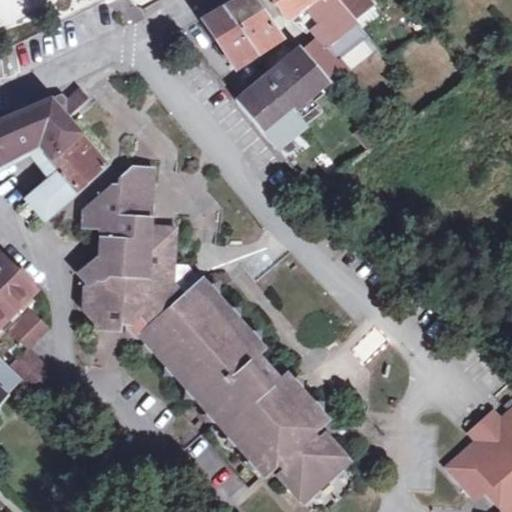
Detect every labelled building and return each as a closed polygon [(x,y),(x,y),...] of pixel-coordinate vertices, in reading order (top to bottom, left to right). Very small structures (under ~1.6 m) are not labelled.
[(253,0),(241,0),(227,9),(259,56),(284,40),(253,0)] [(324,45),(356,19),(341,0),(273,0),(289,20),(293,17),(311,4),(324,22),(313,30),(324,45)] [(341,0),(356,19),(372,7),(366,0),(341,0)] [(306,36),(313,30),(324,22),(311,4),(293,17),(306,36)] [(236,71),(259,56),(227,9),(203,22),(236,71)] [(272,86),(295,113),(329,86),(303,54),(266,79),(272,86)] [(238,102),(243,108),(272,86),(266,79),(238,102)] [(307,127),(295,113),(272,86),(243,108),(257,126),(277,151),(307,127)] [(70,108),(76,115),(90,104),(84,97),(70,108)] [(62,113),(57,106),(52,101),(0,123),(0,159),(33,141),(59,172),(77,193),(107,166),(69,121),(62,113)] [(62,113),(70,108),(64,101),(57,106),(62,113)] [(62,113),(69,121),(76,115),(70,108),(62,113)] [(392,123),(372,137),(380,146),(404,129),(392,123)] [(33,141),(0,159),(0,169),(28,155),(51,180),(59,172),(33,141)] [(177,267),(179,245),(152,242),(152,228),(156,171),(135,169),(121,182),(121,186),(115,187),(85,213),(84,231),(101,232),(99,260),(98,271),(95,274),(92,270),(81,280),(88,290),(84,294),(85,314),(95,326),(96,332),(120,333),(121,328),(128,327),(140,317),(150,329),(187,297),(176,285),(177,267)] [(59,172),(51,180),(28,200),(46,221),(77,193),(59,172)] [(152,242),(179,245),(179,231),(152,228),(152,242)] [(0,328),(37,294),(0,257),(0,328)] [(177,267),(176,285),(187,297),(204,282),(191,268),(177,267)] [(312,417),(314,405),(288,375),(282,381),(262,358),(268,352),(241,322),(231,322),(233,312),(221,299),(208,299),(211,288),(205,281),(204,282),(187,297),(150,329),(141,337),(148,345),(159,344),(157,355),(189,392),(200,391),(198,402),(209,414),(221,413),(219,425),(228,435),(238,436),(237,446),(250,462),(259,454),(268,464),(259,472),(265,478),(281,465),(287,471),(280,477),(305,505),(351,463),(321,439),(315,433),(328,421),(325,417),(312,417)] [(221,299),(211,288),(208,299),(221,299)] [(231,322),(241,322),(233,312),(231,322)] [(13,334),(33,353),(53,333),(34,313),(13,334)] [(148,345),(157,355),(159,344),(148,345)] [(55,413),(74,392),(33,353),(13,373),(23,382),(55,413)] [(0,410),(10,400),(8,398),(23,382),(13,373),(0,360),(0,410)] [(189,392),(198,402),(200,391),(189,392)] [(325,417),(314,405),(312,417),(325,417)] [(209,414),(219,425),(221,413),(209,414)] [(501,427),(504,424),(496,416),(474,435),(482,443),(484,441),(488,445),(504,431),(501,427)] [(511,417),(504,424),(501,427),(504,431),(488,445),(484,441),(482,443),(451,470),(479,501),(480,502),(490,494),(505,510),(506,511),(511,507),(511,417)] [(228,435),(237,446),(238,436),(228,435)] [(250,462),(259,472),(268,464),(259,454),(250,462)]
